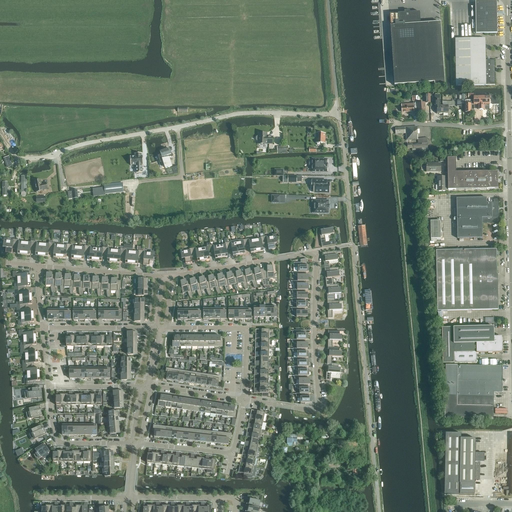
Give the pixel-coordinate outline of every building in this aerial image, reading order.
[(475,2),(476,34),(490,34),(497,33),(497,1),(475,2)] [(390,26),(393,71),(394,85),(424,83),(434,83),(434,86),(445,85),(444,68),(441,22),(420,24),(420,12),(410,13),(409,11),(404,11),(405,13),(389,14),(390,26)] [(464,21),(465,36),(473,36),(472,21),(464,21)] [(485,60),(485,39),(455,39),(456,86),(486,86),(486,85),(495,85),(495,60),(485,60)] [(474,96),(474,100),(474,105),(478,105),(478,109),(484,109),(484,106),(485,106),(485,104),(489,104),(489,96),(474,96)] [(474,105),(474,100),(465,100),(465,113),(471,112),(471,105),(474,105)] [(401,105),(402,113),(414,112),(414,111),(417,110),(416,102),(413,103),(413,104),(401,105)] [(454,102),(442,102),(442,106),(443,114),(448,114),(448,106),(454,106),(454,102)] [(418,144),(407,144),(407,149),(412,148),(412,151),(428,150),(427,143),(427,138),(418,139),(417,127),(406,127),(406,128),(395,128),(396,134),(406,133),(406,141),(418,140),(418,144)] [(256,140),(257,141),(258,141),(258,144),(266,145),(266,144),(272,144),(273,137),(267,137),(267,134),(258,133),(258,136),(257,136),(256,137),(256,138),(256,140)] [(318,138),(316,138),(316,143),(319,143),(325,144),(325,134),(318,133),(318,138)] [(159,160),(160,163),(163,162),(165,168),(171,166),(169,158),(171,157),(170,155),(171,155),(169,148),(163,150),(160,151),(161,155),(158,156),(159,160)] [(130,157),(131,165),(136,165),(136,173),(142,173),(142,165),(143,165),(143,156),(142,156),(141,156),(141,154),(135,154),(135,157),(131,157),(130,157)] [(4,158),(8,167),(12,166),(9,156),(4,158)] [(487,172),(487,171),(456,172),(455,158),(447,158),(448,190),(488,189),(498,188),(498,172),(487,172)] [(327,165),(327,164),(327,159),(312,159),(309,159),(309,166),(312,166),(312,172),(327,172),(327,168),(327,167),(327,165)] [(426,164),(427,172),(441,172),(440,164),(426,164)] [(446,191),(446,177),(438,177),(438,191),(446,191)] [(34,181),(36,192),(43,191),(42,190),(47,189),(46,183),(41,184),(41,180),(34,181)] [(327,183),(327,181),(312,180),(312,186),(314,186),(314,193),(329,193),(329,183),(327,183)] [(104,187),(105,194),(123,192),(122,183),(104,185),(104,187)] [(104,187),(93,189),(94,196),(105,194),(104,187)] [(72,192),(68,192),(69,199),(73,199),(78,198),(77,190),(72,190),(72,192)] [(498,223),(498,203),(497,203),(497,200),(493,200),(493,203),(486,203),(486,198),(456,199),(457,239),(482,238),(482,223),(498,223)] [(315,206),(315,213),(329,213),(329,209),(330,209),(330,205),(329,205),(329,201),(314,201),(312,201),(312,206),(315,206)] [(430,221),(431,239),(441,239),(440,221),(430,221)] [(369,247),(366,226),(358,227),(360,248),(369,247)] [(322,244),(321,243),(323,243),(323,247),(336,245),(336,244),(335,242),(335,241),(328,242),(327,235),(334,234),(333,228),(321,230),(321,236),(320,236),(321,244),(322,244)] [(267,236),(263,237),(265,244),(268,244),(269,250),(275,249),(274,244),(277,244),(276,237),(267,238),(267,236)] [(261,239),(255,240),(257,252),(263,251),(262,245),(265,244),(263,237),(260,237),(261,239)] [(249,239),(246,240),(247,247),(250,247),(251,253),(257,252),(255,240),(249,241),(249,239)] [(13,247),(15,247),(16,240),(13,240),(13,241),(4,241),(3,248),(6,248),(6,253),(12,254),(13,247)] [(16,240),(15,247),(18,248),(18,254),(24,255),(25,243),(19,242),(19,240),(16,240)] [(243,242),(237,243),(239,255),(245,254),(244,248),(247,247),(246,240),(243,240),(243,242)] [(30,249),(33,249),(34,241),(31,241),(31,243),(25,243),(24,255),(30,255),(30,249)] [(35,256),(42,256),(43,244),(37,244),(37,242),(34,241),(33,249),(36,249),(35,256)] [(231,242),(228,243),(229,250),(232,250),(233,256),(239,255),(237,243),(231,244),(231,242)] [(48,250),(51,251),(52,243),(49,243),(48,245),(43,244),(42,256),(48,257),(48,250)] [(53,257),(60,258),(61,246),(60,246),(61,244),(52,243),(51,251),(54,251),(53,257)] [(207,248),(202,249),(203,261),(210,260),(209,253),(211,253),(210,245),(210,243),(207,244),(207,248)] [(225,245),(219,246),(221,258),(227,257),(226,251),(229,250),(228,243),(225,243),(225,245)] [(66,252),(69,252),(70,245),(67,244),(66,246),(61,246),(60,258),(66,258),(66,252)] [(71,259),(77,260),(79,247),(73,247),(73,245),(70,245),(69,252),(72,252),(71,259)] [(213,245),(210,245),(211,253),(214,253),(215,259),(221,258),(219,246),(214,247),(213,245)] [(84,254),(87,254),(88,246),(84,246),(84,248),(79,247),(77,260),(84,260),(84,254)] [(89,261),(95,261),(97,249),(91,248),(91,246),(88,246),(87,254),(90,254),(89,261)] [(102,255),(105,255),(106,248),(102,247),(102,249),(97,249),(95,261),(102,262),(102,255)] [(132,252),(131,264),(137,265),(138,260),(138,258),(141,258),(142,251),(142,247),(139,247),(138,251),(138,252),(132,252)] [(107,262),(113,263),(114,250),(109,250),(109,248),(106,248),(105,255),(108,256),(107,262)] [(131,264),(132,252),(133,249),(124,248),(124,249),(123,257),(126,257),(125,264),(131,264)] [(194,256),(192,248),(189,249),(190,251),(181,252),(182,259),(185,259),(186,264),(192,263),(191,256),(194,256)] [(196,248),(192,248),(194,256),(196,255),(197,262),(203,261),(202,249),(196,250),(196,248)] [(120,257),(123,257),(124,249),(120,249),(120,251),(114,250),(113,263),(120,263),(120,257)] [(499,250),(496,250),(436,251),(437,311),(498,310),(497,285),(498,285),(498,275),(497,275),(497,264),(496,255),(499,255),(499,250)] [(142,251),(141,258),(144,259),(143,265),(149,266),(150,261),(153,261),(154,254),(145,253),(145,251),(142,251)] [(329,269),(328,262),(338,261),(337,251),(327,253),(328,256),(325,256),(325,262),(324,262),(325,270),(329,269)] [(298,268),(298,272),(309,272),(309,266),(306,266),(306,259),(307,259),(300,260),(301,263),(294,263),(294,266),(298,268)] [(263,268),(266,286),(267,286),(269,286),(269,284),(269,282),(269,280),(269,278),(274,278),(274,279),(275,279),(273,266),(269,266),(269,267),(267,267),(267,269),(264,269),(263,268)] [(254,269),(254,271),(256,281),(261,280),(261,282),(262,283),(263,285),(264,287),(266,286),(263,268),(263,269),(260,270),(259,268),(257,269),(257,268),(254,269)] [(327,278),(326,278),(326,286),(327,286),(328,286),(331,285),(334,285),(333,278),(339,277),(339,271),(336,272),(336,268),(329,269),(330,272),(327,273),(327,278)] [(245,271),(245,272),(247,283),(252,281),(252,283),(253,285),(254,287),(255,288),(257,288),(256,281),(254,271),(251,271),(250,270),(248,270),(245,271)] [(23,271),(15,272),(15,275),(17,275),(18,281),(30,280),(30,274),(23,274),(23,271)] [(235,272),(236,274),(238,284),(243,283),(243,285),(244,286),(245,288),(245,290),(248,289),(247,283),(245,272),(241,273),(241,271),(239,272),(239,271),(235,272)] [(297,277),(297,281),(308,281),(308,275),(306,275),(306,272),(309,272),(298,272),(293,272),(293,275),(297,277)] [(55,293),(55,286),(56,276),(56,275),(52,275),(52,274),(50,274),(50,273),(46,273),(45,286),(46,286),(46,285),(51,285),(51,287),(51,289),(51,291),(52,293),(55,293)] [(226,274),(227,275),(228,286),(229,286),(233,284),(234,286),(235,288),(235,290),(236,291),(239,291),(238,284),(236,274),(232,274),(232,273),(230,273),(226,274)] [(64,294),(64,287),(65,276),(61,276),(61,274),(59,274),(56,274),(56,275),(56,276),(55,286),(60,286),(60,288),(60,290),(61,291),(61,293),(64,294)] [(217,275),(217,277),(218,277),(219,287),(220,287),(224,286),(225,288),(225,289),(226,291),(227,293),(230,292),(229,286),(228,286),(227,275),(223,276),(223,274),(221,275),(220,274),(217,275)] [(73,294),(74,287),(73,287),(74,277),(71,277),(71,275),(68,275),(65,275),(65,276),(64,287),(69,286),(69,288),(69,290),(70,292),(70,294),(73,294)] [(74,277),(73,287),(74,287),(79,287),(79,289),(79,291),(79,293),(80,295),(82,295),(83,288),(84,278),(83,278),(80,278),(80,275),(78,275),(74,275),(74,276),(74,277)] [(84,278),(83,288),(88,288),(88,290),(88,292),(88,294),(89,295),(92,296),(92,289),(93,279),(89,278),(89,276),(87,276),(84,276),(83,278),(84,278)] [(208,277),(208,278),(210,289),(215,287),(216,289),(216,291),(217,293),(218,294),(221,294),(220,287),(219,287),(218,277),(217,277),(214,277),(213,276),(211,276),(208,277)] [(93,279),(92,289),(97,289),(97,291),(97,292),(98,294),(98,296),(101,296),(101,290),(102,280),(98,279),(98,277),(96,277),(93,277),(93,279)] [(199,278),(199,280),(201,290),(206,289),(206,291),(207,292),(208,294),(209,296),(211,295),(210,289),(208,278),(205,279),(204,277),(202,278),(202,277),(199,278)] [(102,280),(101,290),(106,289),(106,291),(106,293),(107,295),(107,297),(110,297),(111,290),(110,290),(111,280),(108,280),(108,278),(106,278),(102,278),(102,280)] [(110,290),(111,290),(116,290),(116,292),(116,294),(116,296),(117,298),(119,298),(121,279),(120,279),(120,280),(117,281),(117,279),(115,279),(111,279),(111,280),(110,290)] [(190,280),(190,281),(192,292),(197,290),(197,292),(198,294),(199,296),(200,297),(202,297),(201,290),(199,280),(196,280),(195,279),(193,279),(190,280)] [(18,287),(16,287),(16,290),(25,289),(24,289),(24,287),(30,286),(30,280),(18,281),(18,287)] [(190,281),(186,282),(186,280),(184,281),(184,280),(180,281),(182,294),(183,294),(183,293),(188,292),(188,294),(189,295),(189,297),(190,299),(193,298),(192,292),(190,281)] [(297,286),(297,290),(308,290),(308,284),(306,284),(306,281),(308,281),(297,281),(293,281),(293,284),(297,286)] [(328,286),(328,294),(327,294),(327,302),(328,302),(329,302),(332,302),(332,301),(335,301),(334,294),(341,294),(340,288),(338,288),(338,285),(334,285),(331,285),(328,286)] [(25,289),(16,290),(17,293),(19,293),(19,299),(32,298),(32,292),(25,292),(25,289)] [(297,295),(297,299),(308,299),(308,293),(305,293),(305,290),(308,290),(297,290),(292,290),(292,293),(297,295)] [(365,314),(373,313),(371,290),(363,291),(365,314)] [(20,304),(18,305),(18,308),(27,307),(26,307),(26,305),(32,304),(32,298),(19,299),(20,304)] [(297,304),(297,308),(308,308),(308,302),(305,302),(305,299),(308,299),(297,299),(292,299),(292,302),(297,304)] [(332,302),(329,302),(329,310),(328,310),(328,318),(332,318),(332,311),(342,310),(341,304),(339,305),(339,301),(335,301),(332,301),(332,302)] [(27,307),(18,308),(18,311),(21,311),(21,317),(34,316),(33,310),(27,310),(27,307)] [(308,308),(297,308),(292,308),(292,311),(296,313),(296,317),(307,317),(307,311),(305,311),(305,308),(308,308)] [(178,320),(184,320),(184,310),(178,310),(178,313),(176,313),(175,318),(178,318),(178,320)] [(22,322),(20,322),(20,326),(27,326),(27,323),(34,322),(34,316),(21,317),(22,322)] [(495,327),(442,328),(443,363),(476,363),(476,353),(502,353),(502,336),(495,336),(495,327)] [(29,330),(20,330),(21,334),(23,334),(24,339),(36,339),(36,333),(29,333),(29,330)] [(255,339),(261,339),(269,339),(269,331),(272,331),(272,330),(262,330),(262,334),(261,335),(256,335),(256,338),(255,338),(255,339)] [(297,335),(297,340),(308,340),(308,334),(305,334),(305,331),(292,331),(292,334),(297,335)] [(328,348),(333,348),(333,347),(332,347),(332,340),(342,341),(342,335),(340,335),(340,331),(330,331),(329,340),(328,340),(328,348)] [(24,345),(22,345),(22,348),(31,348),(30,348),(30,345),(36,345),(36,339),(24,339),(24,345)] [(255,348),(261,348),(271,348),(271,347),(269,347),(269,339),(261,339),(261,343),(260,344),(256,344),(256,347),(255,347),(255,348)] [(297,344),(297,349),(308,349),(308,343),(305,343),(305,340),(308,340),(297,340),(292,340),(292,343),(297,344)] [(333,348),(332,351),(329,351),(329,356),(328,356),(327,356),(327,364),(332,364),(332,357),(341,357),(342,351),(339,351),(339,348),(333,347),(333,348)] [(31,348),(22,348),(22,352),(25,352),(25,357),(38,357),(37,351),(31,351),(31,348)] [(255,357),(261,357),(269,357),(269,349),(271,349),(271,348),(261,348),(261,352),(260,353),(255,353),(255,357)] [(297,354),(297,358),(308,358),(308,352),(306,352),(306,349),(308,349),(297,349),(293,349),(293,352),(297,354)] [(376,350),(370,350),(372,376),(378,375),(376,350)] [(26,363),(24,363),(24,366),(33,366),(32,366),(31,363),(38,363),(38,357),(25,357),(26,363)] [(255,366),(261,366),(271,366),(271,365),(268,365),(269,357),(261,357),(261,361),(260,362),(255,362),(255,366)] [(298,363),(298,367),(309,367),(309,361),(306,361),(306,358),(308,358),(297,358),(293,358),(293,361),(298,363)] [(326,380),(330,380),(331,373),(340,374),(341,368),(338,368),(339,364),(332,364),(332,367),(328,367),(328,372),(327,372),(326,372),(326,380)] [(445,419),(493,419),(489,419),(489,414),(493,414),(494,393),(494,392),(502,392),(502,366),(458,366),(445,365),(445,419)] [(33,366),(24,366),(24,370),(27,370),(27,375),(40,375),(39,368),(33,369),(33,366)] [(254,375),(260,375),(268,375),(268,367),(271,367),(271,366),(261,366),(260,370),(260,371),(255,371),(255,375),(254,375)] [(298,372),(298,376),(309,376),(309,370),(307,370),(307,367),(309,367),(298,367),(294,367),(294,370),(298,372)] [(168,380),(172,381),(174,370),(166,369),(165,374),(166,374),(167,374),(166,380),(167,380),(167,379),(168,379),(168,380)] [(27,381),(26,381),(26,384),(33,384),(33,381),(40,381),(40,375),(27,375),(27,381)] [(254,384),(260,384),(270,384),(270,383),(268,383),(268,375),(260,375),(260,380),(259,380),(255,380),(255,384),(254,384)] [(213,376),(212,387),(212,386),(213,386),(213,387),(218,388),(218,382),(220,382),(220,383),(221,378),(213,376)] [(299,380),(299,385),(310,385),(310,379),(307,379),(307,376),(309,376),(298,376),(294,376),(294,379),(299,380)] [(376,415),(382,414),(379,381),(373,382),(376,415)] [(260,384),(260,389),(259,389),(254,389),(254,393),(263,393),(263,396),(268,396),(268,385),(270,385),(270,384),(260,384)] [(300,389),(300,394),(311,394),(311,388),(308,388),(308,385),(310,385),(299,385),(295,385),(295,388),(300,389)] [(29,392),(26,393),(27,399),(32,399),(38,400),(38,401),(38,398),(41,398),(40,393),(40,391),(39,391),(39,388),(40,388),(28,389),(29,389),(29,392)] [(311,394),(300,394),(296,394),(296,397),(300,398),(301,404),(300,404),(300,405),(305,405),(305,403),(312,403),(312,397),(309,397),(309,394),(311,394)] [(158,406),(165,407),(167,397),(167,398),(166,398),(166,396),(161,396),(160,401),(159,401),(158,401),(158,406)] [(30,412),(27,413),(29,419),(34,418),(34,419),(40,419),(40,417),(43,416),(42,412),(41,409),(40,410),(40,407),(40,406),(29,409),(30,409),(30,412)] [(229,406),(227,417),(235,418),(236,413),(234,413),(235,407),(234,407),(234,408),(233,408),(233,407),(229,406)] [(249,419),(255,421),(255,420),(263,422),(265,414),(267,415),(267,413),(257,411),(256,416),(255,417),(251,416),(250,419),(249,419)] [(248,428),(253,429),(263,431),(263,430),(261,430),(263,422),(255,420),(255,421),(254,425),(253,425),(249,424),(248,428)] [(30,434),(33,440),(38,438),(44,438),(45,438),(43,436),(46,434),(44,430),(44,431),(41,426),(42,425),(32,430),(33,433),(30,434)] [(156,437),(160,437),(161,427),(153,426),(153,431),(155,431),(154,437),(155,437),(155,436),(156,436),(156,437)] [(119,427),(110,428),(110,436),(116,436),(116,433),(119,432),(119,431),(120,431),(120,428),(119,428),(119,427)] [(246,437),(252,438),(259,440),(261,432),(263,432),(263,431),(253,429),(253,434),(252,434),(247,433),(246,437)] [(475,439),(461,439),(461,434),(446,433),(444,494),(460,495),(460,484),(475,484),(475,480),(480,480),(480,462),(484,462),(484,454),(475,454),(475,439)] [(224,434),(222,444),(223,444),(223,443),(224,443),(224,444),(228,445),(229,439),(231,439),(231,434),(224,434)] [(287,445),(292,445),(292,444),(296,444),(296,442),(296,436),(287,436),(287,445)] [(244,446),(250,447),(260,449),(260,448),(258,448),(259,440),(252,438),(251,443),(250,443),(245,442),(244,446)] [(37,452),(34,454),(38,460),(43,457),(48,455),(49,456),(47,454),(50,452),(47,448),(47,449),(44,444),(45,444),(44,444),(35,450),(37,452)] [(242,455),(248,456),(256,457),(257,450),(259,450),(260,449),(250,447),(249,451),(248,452),(243,451),(243,454),(242,454),(242,455)] [(103,449),(104,457),(113,457),(113,451),(109,451),(109,448),(103,449)] [(147,463),(155,464),(156,453),(152,453),(152,455),(148,454),(147,463)] [(155,464),(162,465),(163,456),(159,456),(160,454),(156,453),(155,464)] [(162,465),(170,466),(171,455),(167,454),(167,456),(163,456),(162,465)] [(170,466),(177,466),(178,458),(174,457),(175,455),(171,455),(170,466)] [(177,466),(184,467),(186,456),(182,456),(182,458),(178,458),(177,466)] [(184,467),(192,468),(193,459),(189,459),(190,457),(186,456),(184,467)] [(240,464),(246,465),(256,467),(256,466),(254,465),(256,457),(248,456),(247,460),(246,461),(241,460),(241,463),(240,463),(240,464)] [(192,468),(199,469),(201,458),(197,458),(196,460),(193,459),(192,468)] [(199,469),(207,470),(208,461),(204,460),(204,458),(201,458),(199,469)] [(208,461),(207,470),(207,473),(211,473),(211,470),(214,470),(216,460),(212,459),(211,461),(208,461)] [(326,461),(326,468),(339,468),(339,460),(326,461)] [(246,465),(245,469),(244,470),(240,469),(239,472),(238,472),(247,474),(247,477),(251,478),(254,467),(256,468),(256,467),(246,465)] [(114,468),(104,468),(105,477),(110,476),(110,474),(110,473),(113,473),(114,473),(114,468)] [(246,503),(246,504),(261,507),(259,506),(260,503),(261,503),(263,496),(247,496),(247,499),(249,500),(248,504),(246,503)]
